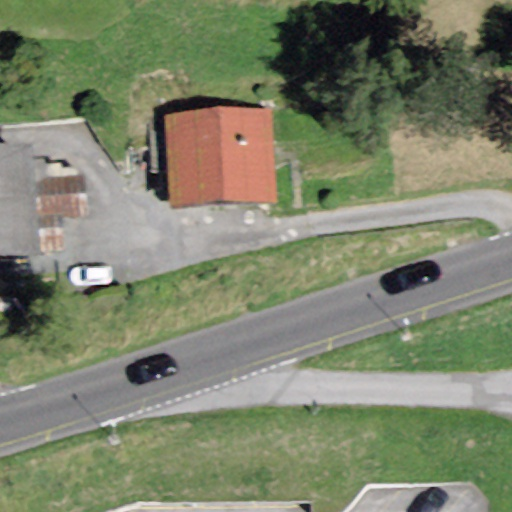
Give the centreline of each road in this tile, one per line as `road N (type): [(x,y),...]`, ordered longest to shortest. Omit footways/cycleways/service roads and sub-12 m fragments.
road 1 (residential): [(197,366),(214,394),(491,395),(511,402)]
road 2 (secondary): [(511,266),(197,366)]
road 3 (secondary): [(197,366),(1,425)]
